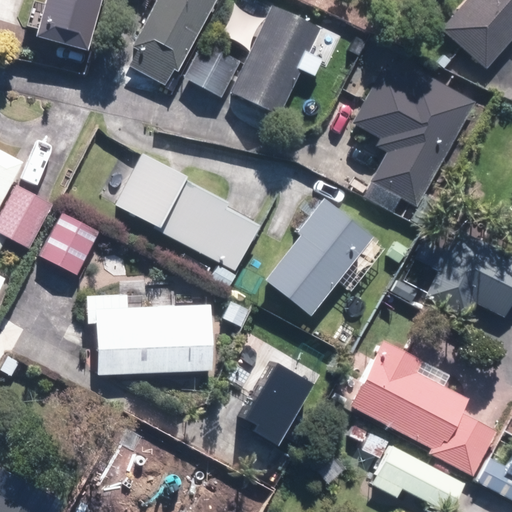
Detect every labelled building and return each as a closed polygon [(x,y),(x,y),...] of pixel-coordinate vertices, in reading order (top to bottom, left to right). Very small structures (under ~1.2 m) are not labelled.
[(78,51),(92,0),(39,0),(29,37),(78,51)] [(172,72),(210,0),(151,0),(126,47),(134,51),(127,65),(158,82),(165,68),(172,72)] [(263,4),(256,0),(244,0),(221,43),(237,52),(263,4)] [(480,68),(511,31),(511,0),(462,0),(437,30),(480,68)] [(274,114),(314,30),(264,7),(224,91),(274,114)] [(234,61),(197,44),(181,77),(218,95),(234,61)] [(413,207),(470,103),(411,71),(404,84),(380,71),(352,123),(389,142),(367,182),(413,207)] [(36,189),(54,150),(39,143),(21,183),(36,189)] [(123,150),(99,194),(112,201),(110,205),(231,268),(253,226),(218,208),(222,202),(123,150)] [(0,194),(17,162),(0,152),(0,194)] [(43,201),(12,185),(0,208),(0,233),(21,244),(43,201)] [(304,315),(365,237),(320,203),(259,281),(304,315)] [(91,231),(56,214),(35,255),(70,272),(91,231)] [(511,301),(511,255),(460,230),(425,299),(463,318),(472,301),(504,317),(511,301)] [(411,246),(398,236),(382,258),(396,268),(411,246)] [(91,320),(93,373),(201,369),(198,306),(122,309),(121,296),(82,297),(83,321),(91,320)] [(227,300),(216,318),(239,332),(250,315),(227,300)] [(379,343),(346,406),(469,471),(490,432),(454,413),(461,400),(437,387),(443,377),(379,343)] [(22,360),(7,352),(0,365),(0,379),(9,384),(22,360)] [(266,447),(301,382),(283,372),(281,375),(266,367),(237,419),(245,424),(240,433),(266,447)] [(444,511),(459,483),(387,446),(367,484),(392,497),(397,488),(442,511),(444,511)] [(485,458),(473,480),(511,501),(511,448),(502,468),(485,458)] [(337,451),(312,473),(324,487),(348,465),(337,451)] [(267,465),(251,454),(237,475),(252,486),(267,465)] [(0,511),(25,511),(0,498),(0,511)]
